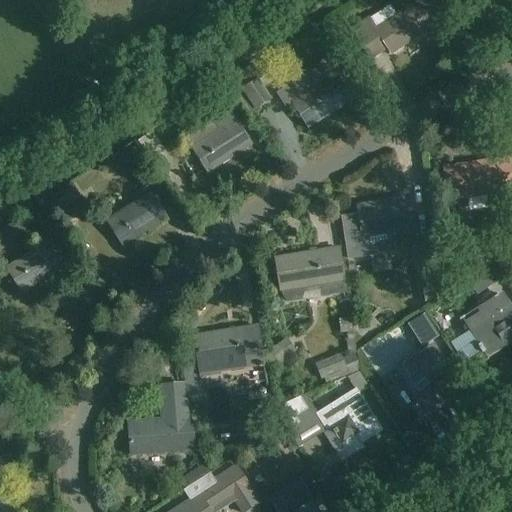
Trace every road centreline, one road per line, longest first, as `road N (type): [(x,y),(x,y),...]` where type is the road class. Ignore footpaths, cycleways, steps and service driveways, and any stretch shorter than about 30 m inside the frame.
road 1 (residential): [(85,511),(74,433),(152,303),(236,220),(395,129),(511,76)]
road 2 (track): [(0,212),(336,0)]
road 3 (residential): [(511,440),(400,511)]
